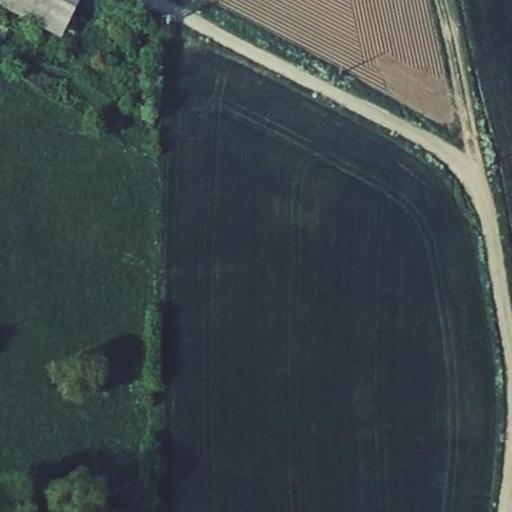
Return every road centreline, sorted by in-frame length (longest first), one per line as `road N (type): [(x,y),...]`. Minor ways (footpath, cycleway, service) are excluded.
road 1 (unclassified): [(146,0),(415,135),(465,172),(486,215),(511,368)]
road 2 (track): [(443,0),(474,163),(465,172)]
